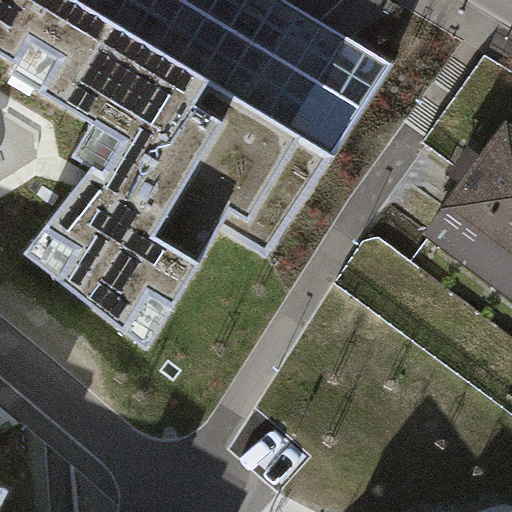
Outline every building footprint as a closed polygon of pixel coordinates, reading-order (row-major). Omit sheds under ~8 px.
[(40,91),(71,111),(122,27),(75,0),(0,0),(0,54),(18,66),(32,42),(60,59),(40,91)] [(334,155),(122,27),(71,111),(122,141),(105,170),(94,165),(25,253),(127,332),(150,294),(173,308),(221,229),(268,257),(334,155)] [(511,128),(508,125),(429,231),(469,261),(487,238),(510,254),(492,278),(511,292),(511,128)] [(338,377),(493,486),(511,458),(511,413),(378,319),(338,377)] [(0,507),(9,490),(0,485),(0,507)]
